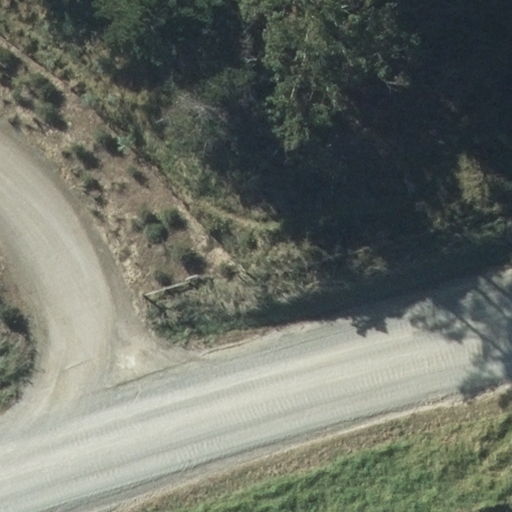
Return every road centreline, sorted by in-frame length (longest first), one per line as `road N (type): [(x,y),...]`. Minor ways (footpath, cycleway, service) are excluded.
road 1 (tertiary): [(0,477),(457,331),(511,321)]
road 2 (track): [(0,178),(122,437)]
